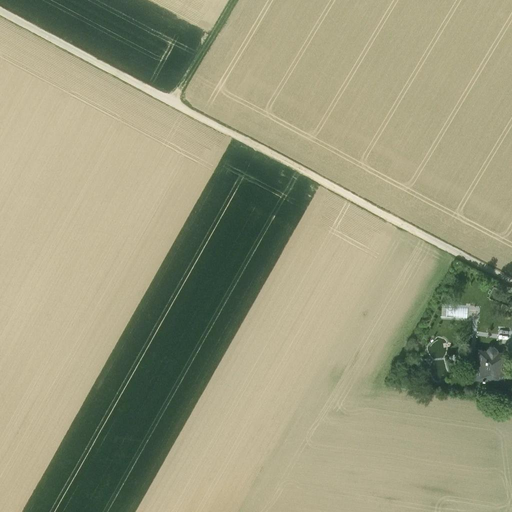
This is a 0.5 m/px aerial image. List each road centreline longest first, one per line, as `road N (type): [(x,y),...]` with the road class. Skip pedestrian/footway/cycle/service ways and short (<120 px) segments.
road 1 (track): [(511,281),(177,106)]
road 2 (track): [(177,106),(0,12)]
road 3 (track): [(177,106),(240,0)]
